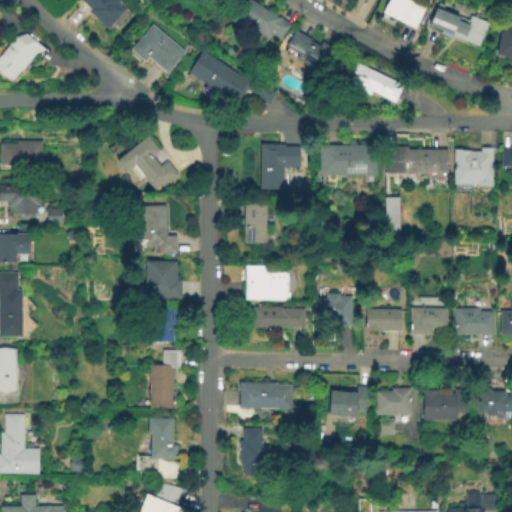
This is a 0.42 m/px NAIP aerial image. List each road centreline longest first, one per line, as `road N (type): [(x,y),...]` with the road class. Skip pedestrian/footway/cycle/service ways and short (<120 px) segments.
road 1 (residential): [(206,123),(204,511)]
road 2 (residential): [(511,121),(206,123)]
road 3 (residential): [(511,361),(206,359)]
road 4 (residential): [(300,0),(396,53),(511,102)]
road 5 (residential): [(27,0),(118,88)]
road 6 (residential): [(118,88),(103,98),(0,100)]
